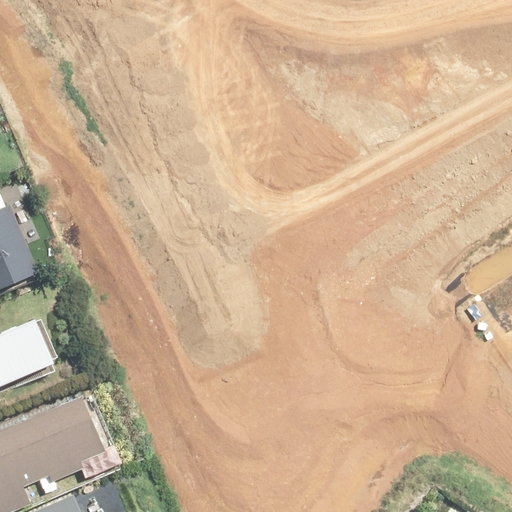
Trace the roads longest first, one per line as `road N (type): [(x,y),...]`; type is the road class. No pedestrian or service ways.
road 1 (residential): [(173,0),(276,247),(314,289),(390,312)]
road 2 (residential): [(390,312),(511,271)]
